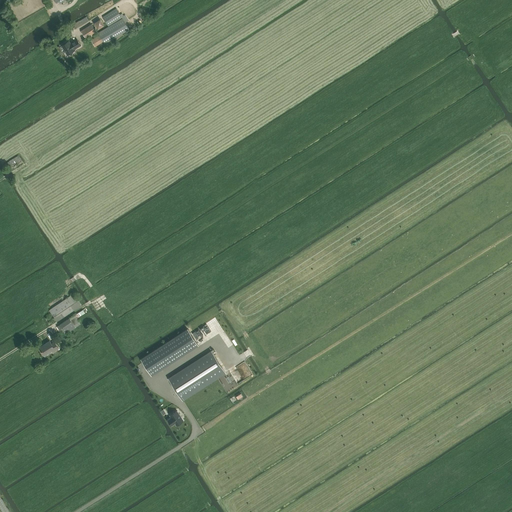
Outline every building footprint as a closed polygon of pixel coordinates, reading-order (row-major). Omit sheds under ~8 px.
[(105,43),(129,29),(125,22),(129,20),(125,14),(122,17),(116,9),(103,17),(109,26),(122,17),(123,19),(99,33),(100,35),(91,40),(95,46),(98,45),(99,47),(103,45),(102,42),(103,41),(105,43)] [(74,23),(76,27),(90,21),(88,17),(74,23)] [(94,23),(98,29),(104,25),(100,19),(94,23)] [(92,24),(81,31),(86,38),(96,31),(92,24)] [(75,49),(81,45),(80,42),(78,39),(71,43),(69,40),(67,42),(66,41),(63,43),(63,44),(61,45),(68,55),(75,50),(75,49)] [(6,163),(9,168),(13,164),(16,168),(24,162),(19,154),(6,163)] [(49,310),(57,321),(82,305),(74,294),(49,310)] [(60,325),(57,327),(60,332),(63,330),(64,331),(66,334),(81,324),(75,315),(70,318),(60,325)] [(188,329),(141,359),(152,375),(198,345),(188,329)] [(50,341),(40,347),(42,351),(43,351),(45,355),(52,350),(53,351),(58,348),(55,342),(52,344),(50,341)] [(212,351),(169,378),(183,400),(225,372),(212,351)] [(171,417),(168,419),(172,425),(175,423),(177,425),(184,421),(177,410),(170,415),(171,417)]
